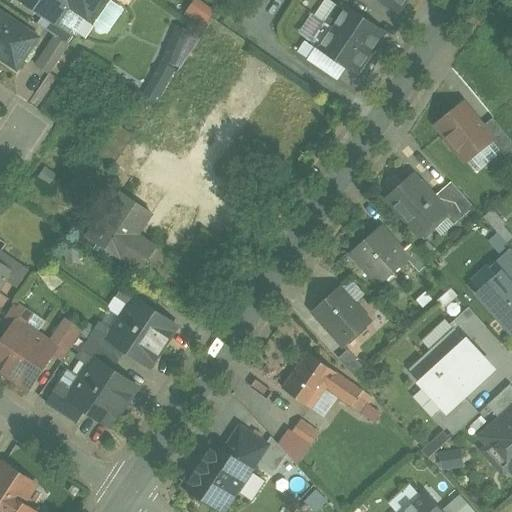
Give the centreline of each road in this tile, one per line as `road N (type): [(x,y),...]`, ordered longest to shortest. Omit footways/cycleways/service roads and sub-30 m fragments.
road 1 (secondary): [(127,493),(454,0)]
road 2 (residential): [(0,406),(127,493)]
